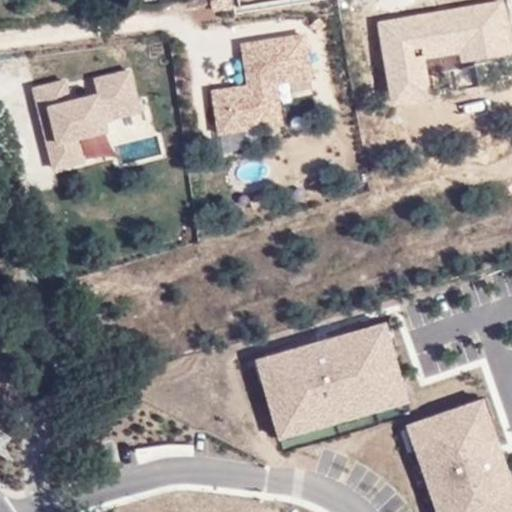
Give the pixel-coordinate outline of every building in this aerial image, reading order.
[(319,89),(309,30),(241,42),(248,84),(213,90),(221,132),(265,124),(267,136),(289,132),(282,95),(319,89)] [(143,113),(130,67),(92,77),(97,94),(71,101),(65,80),(31,89),(53,172),(86,163),(80,142),(109,134),(106,123),(143,113)] [(380,329),(253,363),(272,445),(401,411),(380,329)] [(124,382),(131,410),(206,392),(200,364),(124,382)] [(511,511),(511,503),(480,402),(400,429),(426,511),(511,511)]
